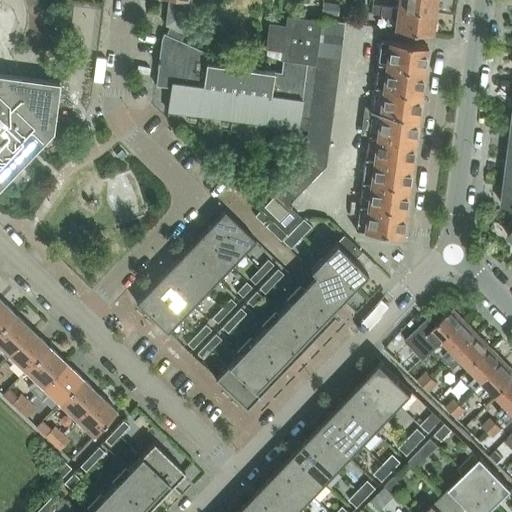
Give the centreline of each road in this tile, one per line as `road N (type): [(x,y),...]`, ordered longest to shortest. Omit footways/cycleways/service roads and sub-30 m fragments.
road 1 (residential): [(80,320),(196,198),(115,116),(125,0)]
road 2 (tertiary): [(237,470),(450,248)]
road 3 (tertiary): [(450,248),(483,0)]
road 4 (residential): [(237,470),(80,320)]
